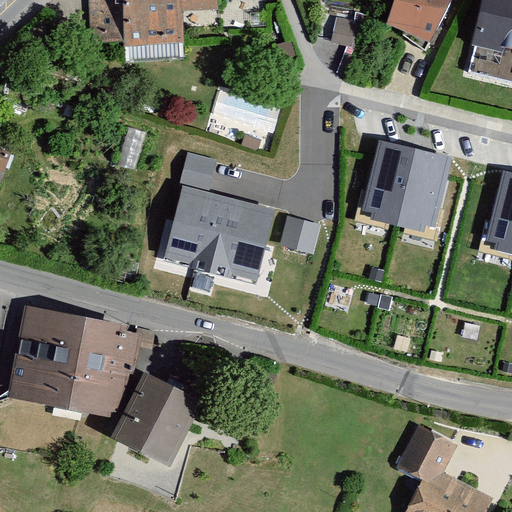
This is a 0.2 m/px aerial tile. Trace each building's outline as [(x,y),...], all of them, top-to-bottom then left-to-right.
[(89,0),(93,46),(125,44),(125,51),(183,46),(181,18),(215,15),(213,0),(89,0)] [(448,0),(397,0),(387,31),(432,40),(448,0)] [(511,0),(483,0),(471,51),(511,60),(511,0)] [(336,17),(333,42),(355,45),(358,20),(336,17)] [(450,160),(380,143),(364,208),(374,211),(372,217),(422,230),(424,221),(434,224),(450,160)] [(219,161),(186,153),(178,182),(211,190),(219,161)] [(511,174),(505,172),(489,238),(499,241),(498,247),(511,250),(511,174)] [(275,211),(183,188),(164,259),(257,282),(275,211)] [(320,225),(287,217),(280,246),(312,254),(320,225)] [(140,334),(23,313),(7,397),(124,419),(140,334)] [(169,471),(200,408),(145,380),(113,443),(169,471)] [(422,485),(442,477),(455,451),(419,432),(397,472),(422,485)] [(422,485),(407,511),(487,511),(492,503),(442,477),(422,485)]
